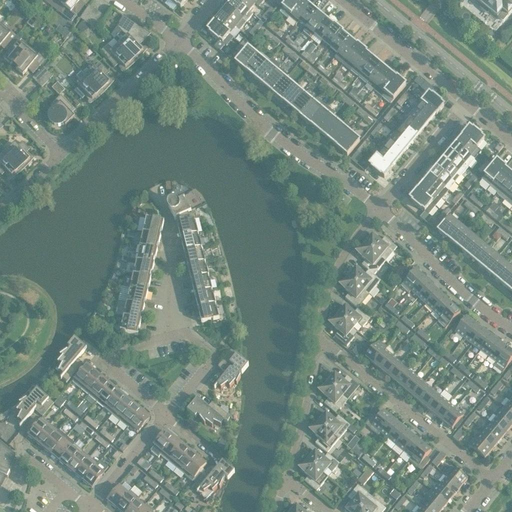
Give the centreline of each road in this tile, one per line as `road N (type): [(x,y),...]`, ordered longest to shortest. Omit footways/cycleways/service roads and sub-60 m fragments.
road 1 (residential): [(377,209),(277,136),(178,43)]
road 2 (residential): [(492,481),(320,338)]
road 3 (residential): [(511,328),(377,209)]
road 4 (residential): [(468,105),(343,0)]
road 5 (residential): [(62,157),(178,43)]
road 6 (residential): [(377,209),(350,243),(325,298),(320,338)]
road 7 (residential): [(320,338),(288,477)]
road 8 (residential): [(468,105),(377,209)]
road 9 (secondary): [(511,114),(414,32)]
road 10 (residential): [(92,509),(168,416)]
